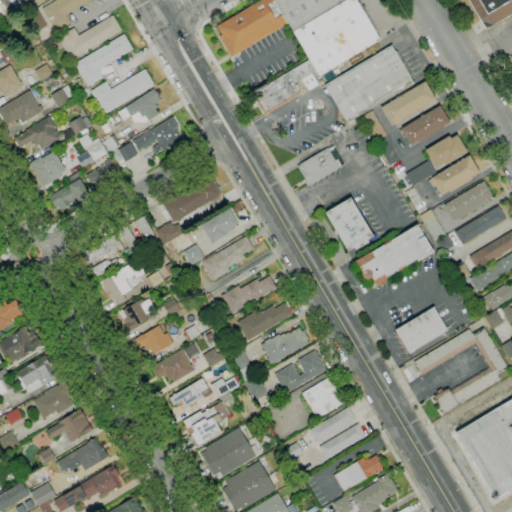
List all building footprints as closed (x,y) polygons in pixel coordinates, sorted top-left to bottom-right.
[(55,32),(41,9),(56,0),(91,0),(66,15),(71,23),(55,32)] [(273,0),(288,23),(231,57),(219,36),(221,35),(216,26),(259,0),(273,0)] [(309,59),(288,23),(273,0),(355,0),(357,3),(359,2),(377,32),(375,33),(380,40),(319,76),(316,71),(309,59)] [(511,0),(511,14),(486,30),(468,0),(511,0)] [(35,32),(26,16),(38,10),(47,25),(35,32)] [(72,60),(58,37),(74,28),(78,36),(112,15),(121,30),(72,60)] [(88,87),(74,63),(124,34),(133,50),(98,70),(103,78),(88,87)] [(347,123),(324,85),(391,45),(413,83),(347,123)] [(316,71),(293,84),(294,86),(297,84),(299,88),(297,90),(300,95),(265,115),(252,94),(309,59),(316,71)] [(40,81),(34,71),(46,64),(52,74),(40,81)] [(6,96),(2,91),(0,92),(0,70),(9,65),(22,86),(6,96)] [(104,115),(90,92),(106,82),(110,90),(144,69),(154,85),(104,115)] [(391,126),(380,108),(424,81),(435,99),(391,126)] [(57,108),(50,95),(67,86),(74,98),(57,108)] [(144,123),(134,122),(130,116),(122,121),(117,113),(125,108),(124,107),(153,89),(160,100),(155,104),(157,108),(155,109),(158,114),(144,123)] [(6,126),(0,115),(0,108),(29,91),(38,107),(41,105),(44,110),(22,123),(19,118),(6,126)] [(411,145),(406,136),(403,138),(399,131),(439,106),(449,122),(442,127),(443,128),(419,143),(418,141),(411,145)] [(390,166),(361,118),(372,111),(401,159),(390,166)] [(41,150),(38,145),(35,147),(32,141),(20,148),(14,139),(26,131),(26,130),(49,116),(55,127),(53,128),(57,135),(62,132),(62,133),(71,128),(68,124),(80,117),(81,119),(86,117),(91,126),(66,141),(64,136),(41,150)] [(156,155),(155,152),(153,153),(152,151),(153,150),(152,148),(158,144),(156,139),(149,144),(150,145),(146,147),(146,146),(137,151),(132,141),(172,117),(178,126),(175,128),(181,138),(178,139),(179,141),(156,155)] [(435,169),(424,150),(449,136),(450,138),(456,135),(467,153),(446,166),(444,163),(435,169)] [(102,143),(113,136),(120,146),(108,153),(102,143)] [(108,153),(94,162),(87,151),(101,142),(102,143),(108,153)] [(124,161),(135,154),(129,142),(117,149),(124,161)] [(309,186),(297,166),(327,148),(339,168),(309,186)] [(42,187),(29,164),(39,157),(40,159),(54,151),(65,171),(61,173),(63,175),(42,187)] [(441,195),(435,184),(432,186),(429,180),(469,155),(479,172),(471,177),(472,179),(450,192),(449,190),(441,195)] [(96,188),(93,182),(90,183),(86,175),(104,164),(104,163),(106,162),(105,161),(109,158),(119,174),(96,188)] [(412,186),(405,174),(428,160),(435,172),(412,186)] [(61,210),(58,207),(56,208),(49,197),(69,185),(65,179),(77,172),(80,178),(79,178),(88,193),(71,203),(71,204),(61,210)] [(177,222),(177,221),(173,223),(161,203),(173,197),(174,199),(211,177),(221,194),(218,196),(219,197),(215,199),(215,198),(180,219),(181,220),(177,222)] [(457,220),(455,218),(451,220),(443,206),(483,181),(492,196),(489,198),(490,200),(457,220)] [(348,252),(325,213),(350,198),(373,236),(367,240),(368,243),(355,250),(354,248),(348,252)] [(462,245),(454,232),(498,206),(506,218),(462,245)] [(211,244),(200,225),(229,208),(238,224),(232,227),(234,229),(225,234),(226,235),(211,244)] [(151,241),(146,234),(143,236),(134,221),(143,216),(156,238),(151,241)] [(178,224),(183,232),(163,245),(155,231),(169,223),(171,226),(173,225),(174,226),(178,224)] [(371,277),(371,278),(370,278),(369,278),(369,279),(368,279),(367,279),(366,279),(365,279),(364,278),(363,278),(363,277),(362,277),(362,276),(362,275),(361,274),(361,273),(362,273),(362,272),(355,261),(371,251),(371,252),(382,245),(390,240),(419,223),(426,236),(424,237),(434,252),(418,262),(416,259),(406,266),(406,267),(398,272),(397,271),(386,277),(388,280),(377,287),(371,277)] [(133,257),(128,249),(118,231),(126,226),(136,243),(146,238),(151,247),(133,257)] [(511,247),(476,269),(469,256),(511,230),(511,247)] [(105,240),(115,234),(125,250),(112,258),(109,253),(112,251),(111,250),(105,240)] [(442,252),(435,241),(446,234),(453,246),(442,252)] [(212,281),(201,263),(245,236),(252,248),(242,254),(244,257),(227,268),(229,271),(212,281)] [(111,250),(88,264),(82,253),(101,242),(100,240),(103,237),(105,240),(111,250)] [(191,266),(183,252),(196,244),(204,258),(191,266)] [(477,291),(469,278),(511,252),(511,270),(508,273),(506,271),(498,276),(499,278),(477,291)] [(97,278),(95,274),(93,275),(91,272),(93,271),(92,269),(106,260),(108,263),(116,259),(119,264),(97,278)] [(170,277),(164,267),(170,263),(176,274),(170,277)] [(459,283),(452,271),(463,263),(471,275),(459,283)] [(139,283),(130,289),(131,289),(122,294),(126,300),(118,305),(109,291),(106,293),(100,282),(130,264),(134,271),(143,265),(147,272),(136,278),(139,283)] [(152,288),(146,278),(157,271),(163,281),(152,288)] [(231,314),(220,296),(238,286),(240,288),(256,279),(258,282),(269,276),(276,288),(231,314)] [(511,297),(489,311),(481,298),(504,285),(505,287),(511,282),(511,297)] [(205,309),(199,300),(209,294),(213,300),(213,304),(205,309)] [(129,332),(124,325),(125,324),(123,320),(126,318),(121,311),(142,298),(144,302),(140,305),(149,320),(129,332)] [(169,316),(162,305),(174,298),(180,309),(169,316)] [(0,330),(0,302),(4,300),(6,305),(14,300),(23,314),(11,321),(12,323),(0,330)] [(247,341),(237,323),(254,312),(255,316),(272,306),(274,309),(284,303),(291,315),(247,341)] [(511,326),(501,309),(508,305),(510,309),(511,307),(511,326)] [(407,354),(393,331),(433,307),(447,330),(407,354)] [(491,329),(483,317),(496,309),(503,322),(491,329)] [(189,342),(183,332),(194,325),(200,335),(189,342)] [(12,362),(7,355),(5,357),(0,347),(0,343),(1,343),(0,341),(17,331),(17,330),(24,326),(28,332),(32,330),(41,344),(12,362)] [(152,355),(150,350),(147,351),(144,345),(139,348),(137,345),(136,346),(134,343),(136,342),(134,339),(158,326),(163,335),(167,333),(173,344),(152,355)] [(272,364),(271,363),(270,364),(267,359),(268,358),(265,353),(264,353),(262,351),(263,350),(260,345),(265,343),(264,341),(270,338),(270,339),(278,334),(279,336),(283,333),(284,335),(288,332),(289,334),(299,327),(301,331),(303,330),(308,339),(307,341),(308,343),(272,364)] [(444,413),(433,396),(438,394),(436,392),(441,389),(442,391),(447,388),(449,391),(488,367),(474,344),(422,376),(413,362),(469,329),(472,334),(483,327),(508,368),(497,374),(500,379),(444,413)] [(209,343),(204,336),(211,332),(215,339),(209,343)] [(511,355),(508,358),(501,346),(511,339),(511,355)] [(209,367),(202,356),(214,348),(217,354),(220,352),(224,358),(209,367)] [(240,375),(228,356),(240,349),(250,364),(249,365),(251,368),(244,373),(240,375)] [(174,382),(172,379),(169,381),(166,376),(163,377),(163,376),(157,380),(150,368),(181,350),(190,365),(191,364),(193,367),(192,368),(193,371),(174,382)] [(285,394),(274,374),(291,364),(298,376),(304,373),(297,361),(314,350),(326,369),(285,394)] [(27,393),(24,387),(23,388),(20,384),(21,383),(15,373),(44,355),(45,356),(46,355),(49,361),(48,362),(57,377),(31,392),(27,393)] [(0,379),(0,371),(4,369),(8,375),(0,379)] [(244,384),(240,375),(244,373),(249,381),(244,384)] [(249,381),(257,376),(267,394),(255,401),(244,384),(249,381)] [(219,398),(211,385),(222,378),(224,382),(233,377),(239,386),(219,398)] [(316,419),(301,394),(329,377),(344,403),(316,419)] [(0,380),(5,378),(11,389),(1,395),(0,394),(0,380)] [(185,408),(181,402),(173,406),(168,398),(202,378),(208,388),(200,393),(203,397),(185,408)] [(43,419),(33,401),(45,394),(45,393),(57,385),(58,386),(64,382),(70,392),(66,394),(72,405),(57,414),(56,411),(43,419)] [(511,399),(454,430),(489,498),(511,486),(511,399)] [(197,447),(182,422),(200,411),(201,414),(205,411),(204,410),(207,408),(208,409),(222,401),(229,414),(215,422),(221,432),(197,447)] [(316,443),(308,430),(347,407),(355,419),(316,443)] [(10,425),(5,415),(16,408),(22,418),(10,425)] [(70,443),(63,432),(52,439),(47,430),(58,423),(58,422),(79,409),(92,429),(70,443)] [(326,460),(318,447),(358,424),(365,436),(326,460)] [(221,477),(219,472),(213,476),(200,453),(206,450),(205,448),(238,428),(255,457),(221,477)] [(6,451),(0,442),(0,437),(11,432),(18,444),(6,451)] [(62,472),(56,462),(87,444),(86,443),(94,438),(99,446),(101,445),(108,457),(84,471),(80,465),(70,471),(69,468),(62,472)] [(43,465),(36,455),(49,447),(55,458),(43,465)] [(343,492),(333,476),(366,456),(368,460),(376,455),(378,460),(377,460),(382,469),(343,492)] [(235,511),(221,489),(227,486),(224,481),(258,461),(275,490),(242,510),(240,508),(235,511)] [(59,511),(53,500),(67,492),(112,464),(119,476),(117,477),(121,485),(99,498),(96,493),(82,502),(80,500),(61,511),(59,511)] [(352,511),(351,510),(347,511),(337,511),(332,503),(345,496),(349,503),(353,500),(351,497),(378,481),(377,479),(386,474),(389,479),(390,479),(397,491),(394,492),(395,493),(385,499),(385,500),(380,503),(381,504),(378,506),(379,508),(372,511),(352,511)] [(0,493),(0,510),(28,495),(21,482),(0,493)] [(38,506),(31,493),(47,483),(55,496),(38,506)] [(245,511),(277,493),(288,511),(245,511)] [(109,511),(132,498),(137,505),(139,505),(142,509),(140,510),(141,511),(109,511)]
